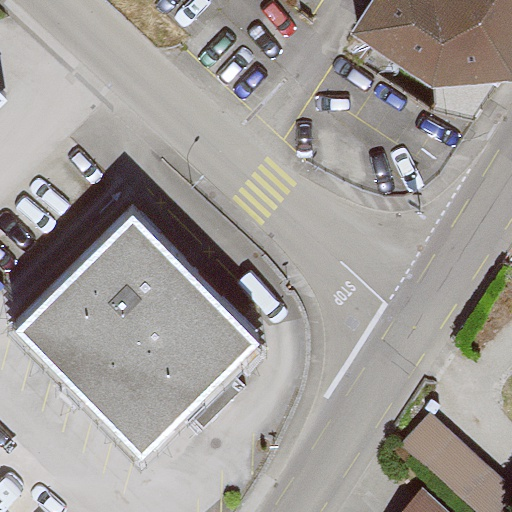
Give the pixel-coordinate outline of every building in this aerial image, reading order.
[(511,0),(372,0),(350,34),(432,89),(507,82),(511,73),(511,0)] [(0,82),(0,99),(9,91),(0,82)] [(243,322),(133,204),(15,313),(126,431),(243,322)] [(429,408),(404,443),(446,473),(471,438),(429,408)] [(469,511),(437,482),(409,511),(469,511)]
